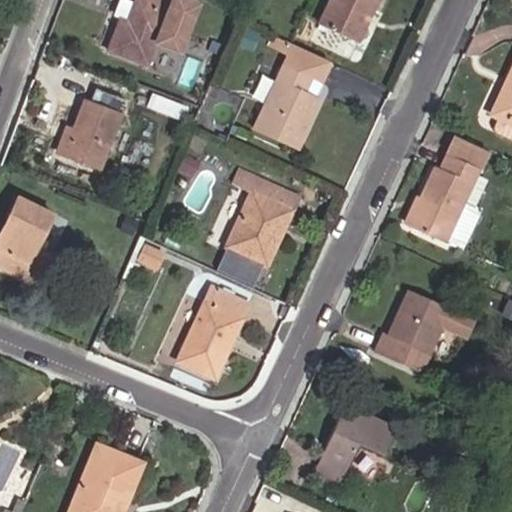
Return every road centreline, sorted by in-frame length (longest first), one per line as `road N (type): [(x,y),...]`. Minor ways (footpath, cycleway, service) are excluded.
road 1 (residential): [(260,439),(463,0)]
road 2 (residential): [(0,334),(260,439)]
